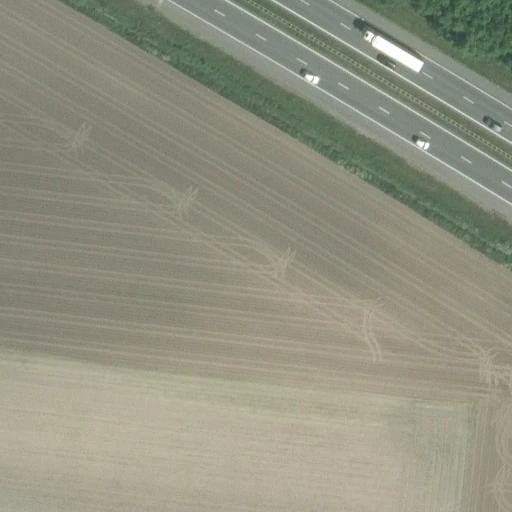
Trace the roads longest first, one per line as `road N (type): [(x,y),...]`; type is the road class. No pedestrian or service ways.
road 1 (motorway): [(192,0),(511,191)]
road 2 (motorway): [(511,129),(298,0)]
